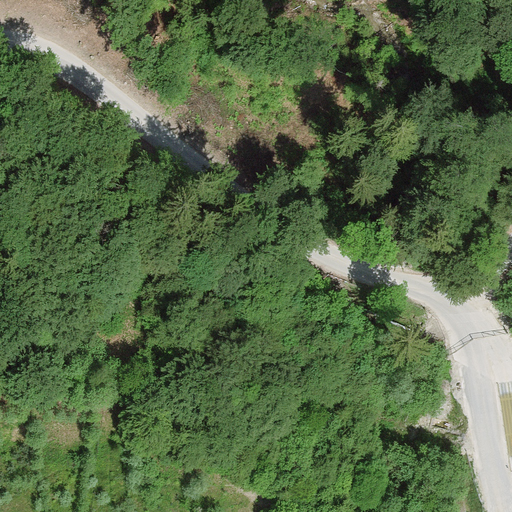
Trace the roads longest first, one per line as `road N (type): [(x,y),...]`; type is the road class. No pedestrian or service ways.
road 1 (unclassified): [(0,41),(77,67),(254,210),(329,256),(451,288),(483,279),(511,248)]
road 2 (unknown): [(410,282),(467,335),(489,390),(504,511)]
